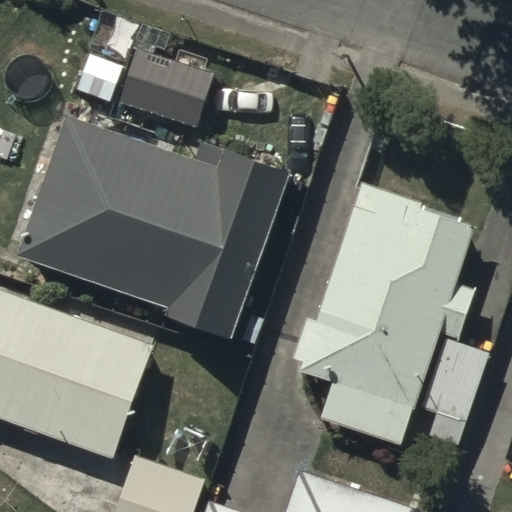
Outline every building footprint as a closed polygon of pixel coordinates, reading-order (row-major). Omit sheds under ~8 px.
[(213,73),(138,48),(120,102),(195,127),(213,73)] [(74,130),(23,269),(175,322),(172,329),(235,351),(292,191),(232,170),(245,132),(217,122),(198,175),(74,130)] [(416,214),(361,196),(318,336),(306,332),(294,370),(304,373),(301,382),(336,393),(324,430),(401,454),(439,340),(459,346),(473,303),(454,297),(473,241),(413,221),(416,214)] [(0,303),(0,428),(115,469),(154,358),(0,303)] [(487,366),(446,350),(422,415),(439,421),(431,442),(456,451),(487,366)] [(199,511),(208,489),(139,467),(122,511),(199,511)] [(289,511),(217,511),(212,510),(211,511),(393,511),(302,479),(289,511)]
